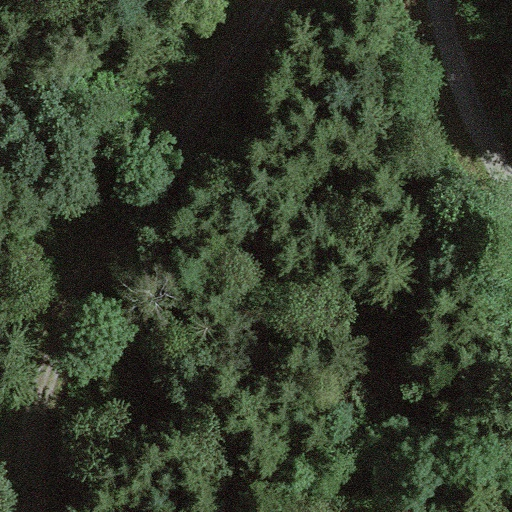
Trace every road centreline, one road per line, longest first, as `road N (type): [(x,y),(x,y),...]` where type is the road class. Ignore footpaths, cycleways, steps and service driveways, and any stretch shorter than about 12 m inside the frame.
road 1 (track): [(35,511),(46,355),(157,209),(283,0)]
road 2 (track): [(511,189),(466,126),(449,0)]
